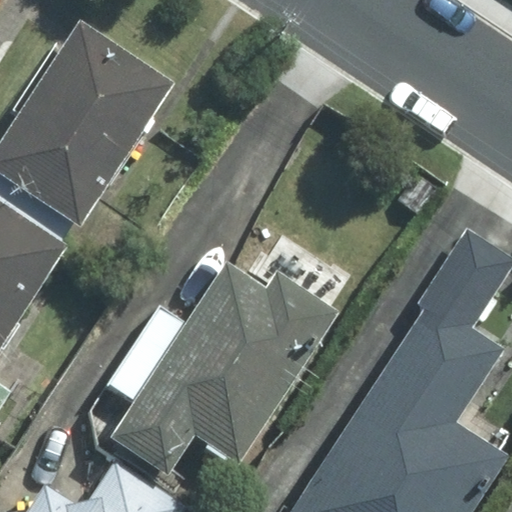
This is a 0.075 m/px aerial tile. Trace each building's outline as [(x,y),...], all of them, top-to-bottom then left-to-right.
[(88,30),(0,169),(0,201),(67,243),(76,227),(85,231),(177,87),(88,30)] [(67,243),(0,201),(0,418),(13,399),(0,390),(0,361),(72,247),(67,243)] [(432,315),(303,511),(480,511),(511,463),(511,462),(459,428),(507,355),(473,333),(511,272),(511,263),(474,237),(426,310),(432,315)] [(144,410),(121,445),(174,480),(200,441),(242,468),(341,319),(282,279),(271,297),(233,271),(192,331),(163,311),(111,389),(144,410)] [(187,511),(188,511),(124,469),(96,511),(69,511),(52,500),(44,511),(187,511)]
